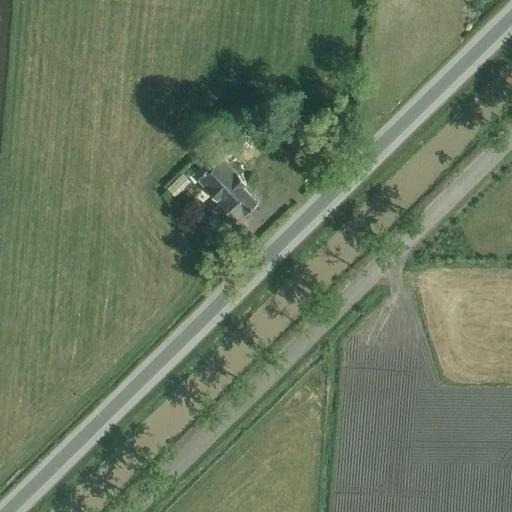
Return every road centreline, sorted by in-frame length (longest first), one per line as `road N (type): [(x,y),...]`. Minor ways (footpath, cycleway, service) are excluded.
road 1 (secondary): [(7,511),(511,16)]
road 2 (unclassified): [(126,511),(511,131)]
